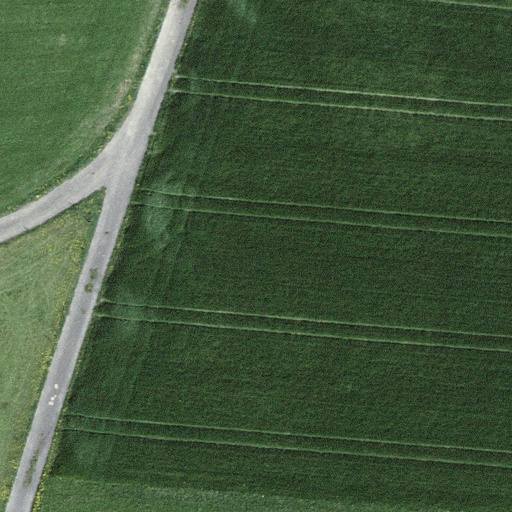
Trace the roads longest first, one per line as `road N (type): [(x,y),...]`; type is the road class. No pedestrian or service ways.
road 1 (track): [(180,0),(28,511)]
road 2 (track): [(0,228),(59,203),(130,155)]
